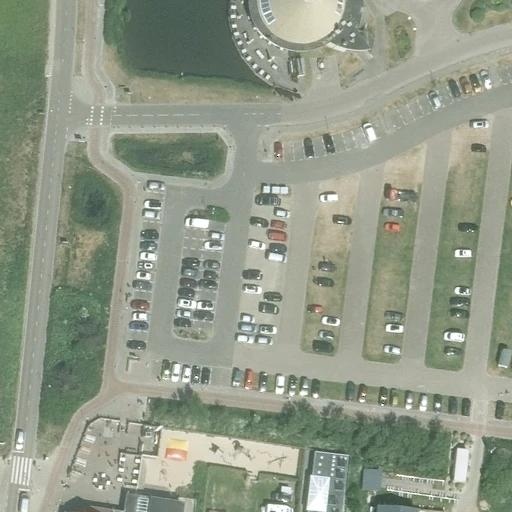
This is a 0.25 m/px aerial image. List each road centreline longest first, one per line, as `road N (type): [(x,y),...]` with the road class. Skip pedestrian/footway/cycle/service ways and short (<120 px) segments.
road 1 (tertiary): [(15,511),(56,117)]
road 2 (unclassified): [(56,117),(321,113),(432,60)]
